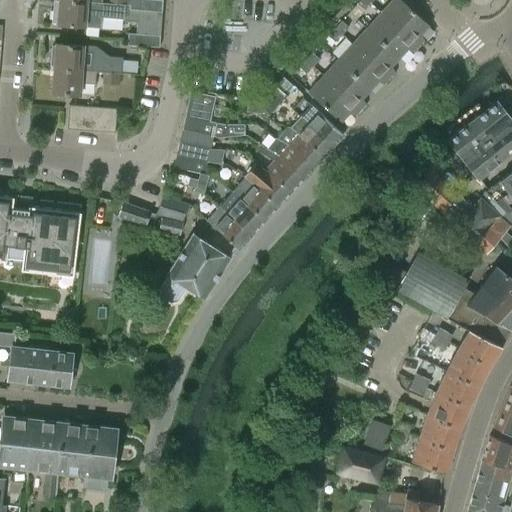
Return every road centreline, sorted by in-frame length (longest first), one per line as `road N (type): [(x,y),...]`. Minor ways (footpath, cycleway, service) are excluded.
road 1 (residential): [(503,28),(471,40),(354,143),(216,302),(177,370),(139,511)]
road 2 (residential): [(186,0),(159,143),(149,154),(118,163),(5,150)]
road 3 (residential): [(511,353),(476,428),(453,511)]
road 4 (residential): [(17,0),(5,150)]
